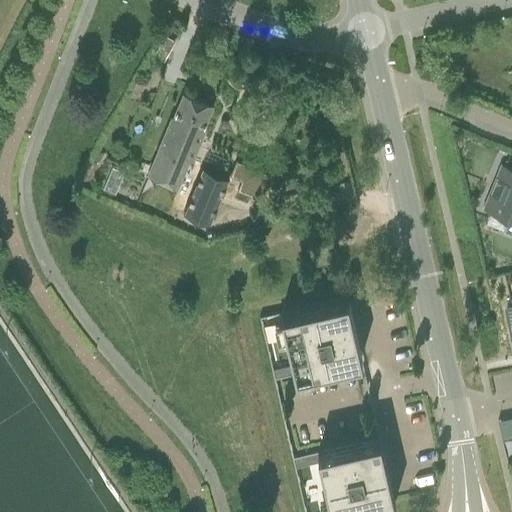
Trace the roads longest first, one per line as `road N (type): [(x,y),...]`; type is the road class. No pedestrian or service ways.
road 1 (tertiary): [(454,420),(382,103)]
road 2 (unclassified): [(371,66),(182,0)]
road 3 (residential): [(364,36),(511,2)]
road 4 (residential): [(511,134),(418,96),(382,103)]
